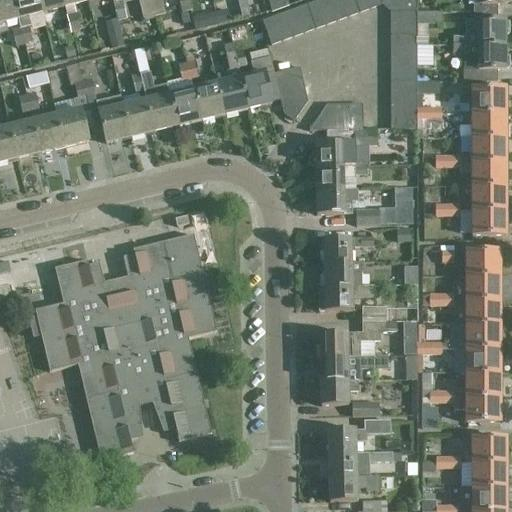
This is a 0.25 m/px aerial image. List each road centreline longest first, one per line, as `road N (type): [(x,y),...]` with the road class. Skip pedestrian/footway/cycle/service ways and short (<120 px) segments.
road 1 (residential): [(281,479),(278,220),(254,187),(219,175),(0,226)]
road 2 (residential): [(140,511),(281,479)]
